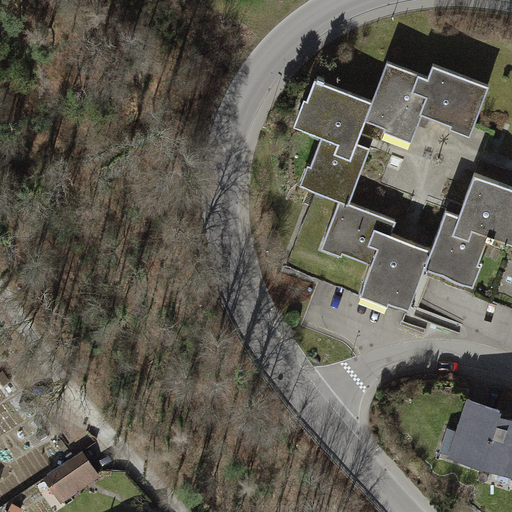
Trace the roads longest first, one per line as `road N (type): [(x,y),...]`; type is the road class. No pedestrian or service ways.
road 1 (tertiary): [(311,406),(234,281),(221,231),(220,177),(230,131),(259,73),(301,28),(348,0)]
road 2 (tertiary): [(311,406),(358,374),(412,353),(455,352),(511,367)]
road 3 (track): [(99,424),(0,291)]
road 4 (tertiary): [(407,511),(311,406)]
road 5 (residential): [(181,511),(99,424)]
